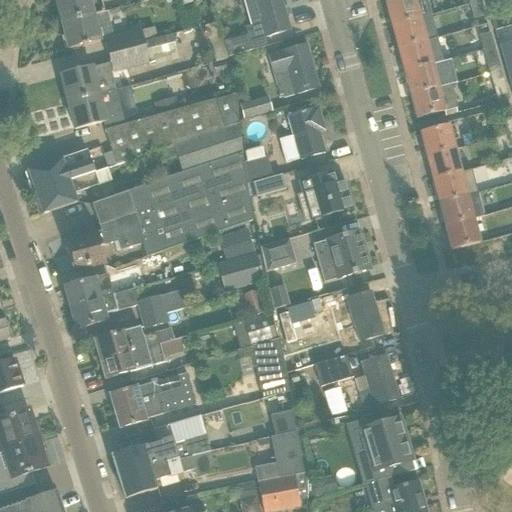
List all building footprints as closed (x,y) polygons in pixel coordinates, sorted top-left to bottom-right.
[(102,14),(98,0),(55,0),(62,24),(102,14)] [(220,0),(214,0),(210,1),(213,12),(219,11),(221,4),(220,0)] [(280,0),(243,0),(251,27),(250,27),(254,41),(289,31),(280,0)] [(419,19),(430,16),(426,0),(397,0),(385,3),(391,27),(419,19)] [(472,20),(485,17),(481,2),(468,5),(472,20)] [(105,37),(112,35),(107,12),(102,14),(62,24),(68,51),(81,48),(82,49),(104,43),(106,42),(106,39),(105,37)] [(397,50),(426,42),(419,19),(391,27),(397,50)] [(164,38),(155,40),(152,29),(140,32),(140,31),(106,39),(106,42),(104,43),(107,54),(145,44),(166,39),(164,38)] [(483,51),(494,47),(490,33),(479,37),(483,51)] [(227,58),(250,52),(246,37),(222,43),(227,59),(227,58)] [(426,42),(397,50),(403,73),(432,66),(443,62),(437,39),(426,42)] [(511,43),(499,47),(511,93),(511,43)] [(149,70),(151,69),(145,44),(107,54),(109,63),(60,76),(67,102),(114,90),(110,74),(148,65),(149,70)] [(305,46),(281,53),(279,46),(267,49),(269,56),(268,56),(279,97),(282,96),(283,99),(317,89),(305,46)] [(489,74),(501,70),(494,47),(483,51),(489,74)] [(432,66),(403,73),(409,96),(449,85),(443,62),(432,66)] [(498,103),(510,100),(501,70),(489,74),(498,103)] [(415,120),(456,109),(449,85),(409,96),(415,120)] [(74,130),(121,118),(114,90),(67,102),(74,130)] [(171,147),(238,125),(235,95),(178,110),(158,116),(104,131),(111,153),(102,156),(106,167),(115,164),(116,166),(171,147)] [(242,121),(271,113),(266,97),(237,106),(242,121)] [(158,116),(178,110),(175,98),(154,104),(158,116)] [(292,137),(278,140),(279,141),(285,164),(303,159),(323,154),(317,134),(323,132),(317,109),(287,117),(292,137)] [(511,118),(502,122),(506,136),(511,133),(511,118)] [(238,125),(171,147),(180,174),(241,153),(238,125)] [(426,158),(454,150),(447,126),(419,134),(426,158)] [(432,181),(460,173),(454,150),(426,158),(432,181)] [(93,174),(89,161),(86,152),(27,172),(35,194),(93,174)] [(134,215),(98,227),(103,245),(117,241),(119,250),(142,243),(146,258),(251,222),(245,185),(242,164),(241,153),(180,174),(181,176),(147,186),(127,192),(128,193),(134,215)] [(245,185),(271,178),(266,158),(242,164),(245,185)] [(97,187),(111,183),(106,169),(93,174),(35,194),(42,215),(77,203),(74,195),(97,187)] [(460,173),(432,181),(438,204),(476,194),(470,170),(460,173)] [(302,196),(297,197),(305,223),(309,221),(310,222),(352,209),(344,183),(336,185),(333,174),(304,182),(308,194),(302,196)] [(281,176),(252,184),(256,198),(285,190),(281,176)] [(444,227),(482,217),(476,194),(438,204),(444,227)] [(473,220),(483,218),(482,217),(444,227),(451,251),(479,244),(473,220)] [(248,229),(233,234),(241,258),(257,253),(248,229)] [(323,284),(369,271),(365,256),(366,256),(365,255),(364,255),(362,249),(363,248),(363,247),(358,232),(312,246),(323,284)] [(73,271),(105,262),(97,233),(79,238),(80,242),(67,246),(73,271)] [(288,240),(259,248),(265,274),(296,265),(288,240)] [(259,257),(254,258),(254,255),(215,267),(223,294),(225,293),(226,298),(265,287),(259,257)] [(69,308),(112,296),(107,276),(65,288),(65,287),(63,288),(69,308)] [(167,314),(190,308),(184,290),(162,296),(162,298),(140,304),(136,290),(112,296),(69,308),(76,331),(77,331),(106,323),(105,316),(139,307),(141,317),(165,310),(167,314)] [(256,292),(243,296),(250,318),(262,314),(256,292)] [(347,346),(383,336),(370,293),(344,300),(348,313),(339,316),(347,346)] [(169,323),(167,314),(165,310),(141,317),(145,330),(169,323)] [(0,343),(9,340),(1,315),(0,315),(0,343)] [(276,340),(269,315),(245,322),(252,347),(276,340)] [(141,328),(94,342),(100,365),(116,360),(115,356),(159,344),(160,346),(173,342),(170,330),(156,334),(143,338),(141,328)] [(276,340),(252,347),(263,399),(290,391),(279,339),(276,340)] [(164,363),(159,344),(116,357),(118,361),(100,365),(105,380),(164,363)] [(363,410),(397,400),(385,357),(360,364),(363,377),(354,380),(363,410)] [(0,394),(3,394),(22,388),(14,361),(0,365),(0,394)] [(176,377),(128,391),(109,396),(119,430),(145,422),(145,420),(162,415),(159,407),(182,400),(176,377)] [(28,412),(9,418),(0,420),(0,452),(37,440),(28,412)] [(304,434),(328,428),(324,412),(300,418),(304,434)] [(276,438),(298,433),(299,433),(295,413),(271,418),(276,438)] [(361,484),(362,486),(390,478),(388,469),(411,462),(399,419),(360,430),(361,433),(368,454),(358,457),(362,471),(366,484),(363,485),(362,483),(361,484)] [(278,480),(305,475),(298,433),(276,438),(270,439),(278,480)] [(143,447),(111,457),(117,479),(178,460),(209,453),(204,436),(172,446),(170,439),(143,448),(143,447)] [(0,497),(16,492),(35,485),(32,474),(47,469),(37,440),(0,452),(0,497)] [(207,476),(213,465),(209,453),(178,460),(117,479),(124,500),(156,490),(154,483),(183,474),(193,471),(196,479),(207,476)] [(297,498),(306,497),(306,474),(305,475),(278,480),(258,484),(263,511),(282,511),(299,509),(297,498)] [(376,484),(364,487),(370,509),(382,505),(383,511),(420,511),(412,482),(393,487),(388,489),(386,481),(376,484)] [(238,500),(251,497),(249,487),(237,489),(238,500)] [(0,511),(61,511),(55,492),(0,511)]
